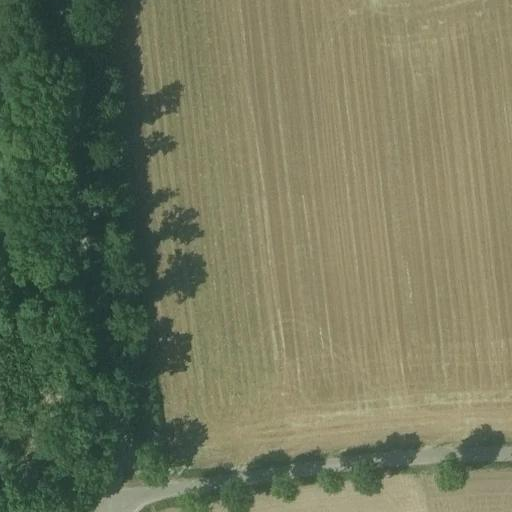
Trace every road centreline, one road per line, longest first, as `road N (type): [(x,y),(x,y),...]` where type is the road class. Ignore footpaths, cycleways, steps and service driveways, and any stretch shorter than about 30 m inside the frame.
road 1 (unclassified): [(70,0),(115,493)]
road 2 (residential): [(115,493),(349,464),(511,458)]
